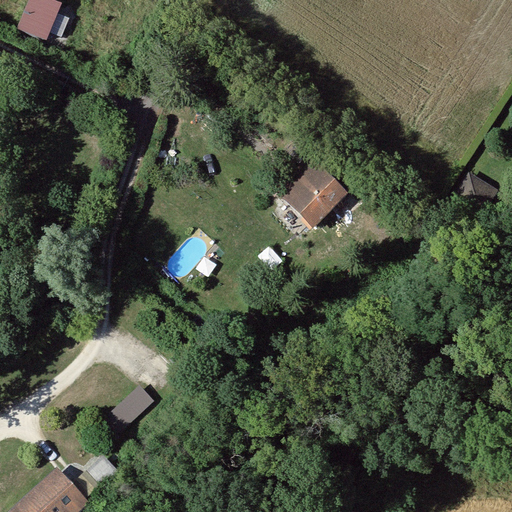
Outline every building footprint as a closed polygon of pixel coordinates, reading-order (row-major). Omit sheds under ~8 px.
[(73,7),(55,0),(27,0),(17,27),(47,39),(50,30),(62,35),(73,7)] [(310,156),(274,191),(325,244),(361,210),(367,198),(349,179),(341,187),(310,156)] [(378,178),(354,157),(347,166),(371,186),(378,178)] [(500,193),(469,174),(450,204),(481,224),(500,193)] [(141,386),(96,425),(110,441),(154,402),(141,386)] [(103,456),(81,477),(95,492),(117,472),(103,456)] [(56,469),(8,511),(80,511),(88,505),(56,469)]
